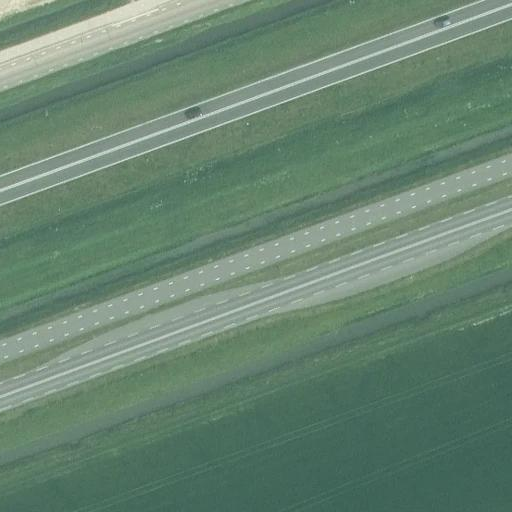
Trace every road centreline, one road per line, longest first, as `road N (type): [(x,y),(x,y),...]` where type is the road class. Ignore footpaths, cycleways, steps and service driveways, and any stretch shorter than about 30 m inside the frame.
road 1 (secondary): [(0,398),(511,211)]
road 2 (trunk): [(511,5),(0,191)]
road 3 (unclassified): [(511,168),(0,352)]
road 4 (secondary): [(0,80),(220,0)]
